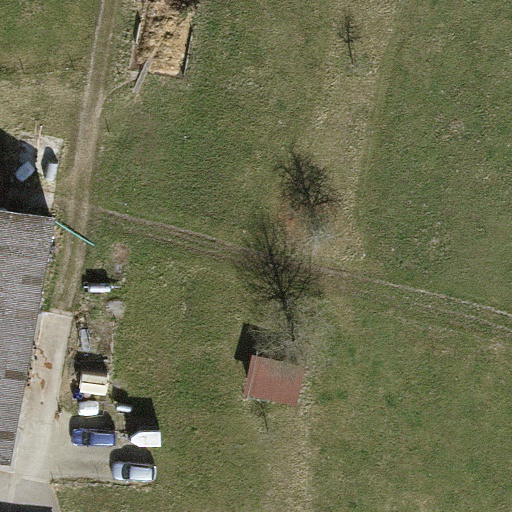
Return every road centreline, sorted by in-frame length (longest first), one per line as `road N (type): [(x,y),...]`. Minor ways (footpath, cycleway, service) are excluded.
road 1 (track): [(115,0),(36,474)]
road 2 (track): [(78,208),(511,353)]
